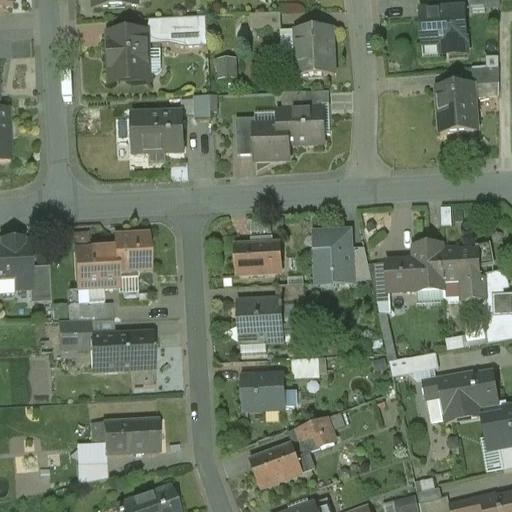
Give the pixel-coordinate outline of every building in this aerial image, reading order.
[(95,0),(96,11),(137,8),(137,7),(130,7),(129,0),(95,0)] [(499,0),(469,0),(470,12),(500,10),(499,0)] [(464,11),(420,14),(423,47),(448,46),(449,58),(467,57),(464,11)] [(281,17),(251,18),(251,33),(281,32),(281,17)] [(187,21),(159,22),(159,39),(188,38),(187,21)] [(297,34),(282,34),(281,32),(281,58),(297,57),(297,34)] [(332,32),(297,34),(297,57),(298,79),(334,78),(332,32)] [(147,35),(109,37),(111,81),(153,79),(152,77),(145,77),(145,63),(148,63),(147,35)] [(235,62),(219,62),(220,82),(236,81),(235,62)] [(500,72),(473,74),(474,88),(475,102),(500,100),(500,72)] [(474,88),(437,91),(441,138),(478,135),(475,102),(474,88)] [(329,95),(306,96),(307,109),(330,108),(329,95)] [(211,99),(195,100),(196,124),(212,123),(211,99)] [(0,111),(0,163),(10,163),(7,111),(0,111)] [(323,114),(279,115),(279,129),(280,149),(289,149),(324,147),(323,114)] [(183,117),(132,119),(133,156),(184,155),(183,117)] [(255,121),(236,122),(238,158),(256,158),(255,130),(256,130),(255,121)] [(256,130),(255,130),(256,158),(256,164),(290,162),(289,149),(280,149),(279,129),(256,130)] [(349,234),(314,235),(315,255),(314,255),(316,289),(354,287),(354,285),(352,252),(352,250),(350,250),(349,234)] [(114,250),(74,253),(76,295),(118,292),(118,281),(137,279),(136,274),(150,273),(148,237),(114,239),(114,250)] [(22,243),(2,244),(2,246),(0,246),(0,296),(14,296),(13,292),(30,291),(31,291),(30,270),(28,245),(22,245),(22,243)] [(280,245),(235,248),(237,279),(282,276),(282,272),(280,245)] [(443,249),(414,251),(415,265),(416,293),(444,292),(445,291),(445,286),(461,285),(463,305),(484,303),(486,303),(485,294),(485,282),(481,282),(479,253),(459,255),(459,250),(443,251),(443,249)] [(365,251),(352,252),(354,285),(372,284),(365,251)] [(415,265),(387,267),(389,295),(416,293),(415,265)] [(49,269),(30,270),(31,291),(30,291),(30,306),(51,305),(49,269)] [(303,271),(282,272),(282,276),(282,288),(304,287),(303,271)] [(493,274),(492,291),(510,292),(511,274),(493,274)] [(461,285),(445,286),(445,291),(444,292),(445,302),(449,305),(463,305),(461,285)] [(282,288),(276,289),(276,303),(277,310),(281,310),(296,309),(305,309),(304,287),(282,288)] [(498,292),(485,294),(486,303),(484,303),(487,319),(511,318),(511,317),(511,299),(499,300),(498,292)] [(276,303),(239,305),(241,343),(243,343),(243,340),(256,340),(256,342),(258,342),(266,341),(281,341),(283,341),(283,338),(281,310),(277,310),(276,303)] [(113,307),(78,308),(79,325),(113,324),(113,307)] [(78,308),(68,308),(69,325),(79,325),(78,308)] [(296,309),(281,310),(283,338),(298,337),(296,309)] [(511,324),(511,318),(487,319),(489,329),(487,329),(490,347),(511,343),(511,324)] [(89,327),(58,327),(59,353),(90,352),(89,327)] [(152,337),(102,339),(104,374),(131,373),(132,391),(155,390),(154,372),(152,337)] [(256,340),(243,340),(243,343),(241,343),(241,358),(267,357),(266,341),(258,342),(256,342),(256,340)] [(336,344),(318,345),(319,357),(337,357),(336,344)] [(436,357),(407,362),(389,365),(393,381),(439,373),(436,357)] [(319,362),(291,364),(292,382),(320,381),(319,362)] [(472,376),(424,385),(427,404),(428,404),(443,401),(447,424),(447,426),(483,420),(481,410),(498,407),(493,377),(473,380),(472,376)] [(284,380),(242,382),(243,414),(286,412),(285,395),(284,380)] [(294,394),(285,395),(286,412),(294,411),(298,407),(297,398),(294,394)] [(443,401),(428,404),(432,426),(447,424),(443,401)] [(511,405),(498,407),(481,410),(483,420),(489,453),(501,451),(511,448),(511,405)] [(327,422),(297,433),(302,446),(317,441),(322,452),(335,447),(330,436),(332,435),(327,422)] [(157,423),(103,426),(104,449),(105,459),(159,456),(157,423)] [(103,426),(91,427),(93,450),(104,449),(103,426)] [(292,448),(250,464),(261,493),(303,477),(292,448)] [(511,448),(501,451),(505,474),(511,472),(511,448)] [(107,468),(77,469),(77,489),(107,483),(107,468)] [(176,511),(168,490),(116,509),(116,511),(176,511)] [(439,492),(417,497),(420,508),(442,503),(439,492)] [(497,499),(450,510),(450,511),(511,511),(511,499),(498,503),(497,499)] [(314,507),(300,511),(331,511),(328,502),(314,507)]
